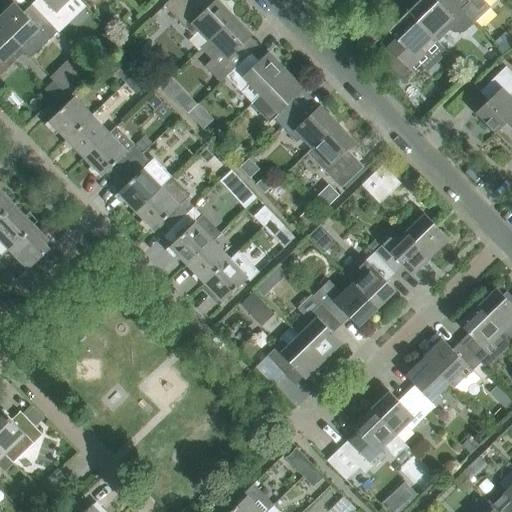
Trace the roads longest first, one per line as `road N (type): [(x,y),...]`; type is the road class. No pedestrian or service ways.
road 1 (residential): [(302,424),(283,415),(0,122)]
road 2 (residential): [(506,240),(280,6)]
road 3 (residential): [(302,424),(323,415),(506,240)]
road 4 (residential): [(152,511),(0,360)]
